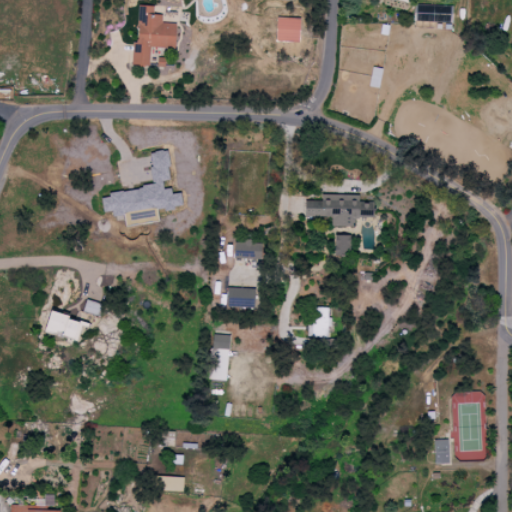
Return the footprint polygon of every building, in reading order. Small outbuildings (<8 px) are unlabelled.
[(413,21),(449,22),(450,5),(413,4),(413,21)] [(130,64),(148,65),(149,46),(174,47),(175,23),(161,22),(161,14),(153,14),(153,6),(137,5),(136,41),(131,41),(130,64)] [(275,41),(298,42),(299,18),(276,17),(275,41)] [(151,189),(101,191),(102,211),(111,211),(112,216),(123,215),(124,223),(156,222),(156,209),(181,208),(180,193),(170,193),(170,188),(162,188),(161,180),(168,180),(167,150),(149,151),(151,189)] [(358,194),(320,194),(320,201),(304,201),(304,217),(330,217),(330,226),(351,226),(351,217),(372,217),(373,201),(358,201),(358,194)] [(349,255),(349,234),(333,235),(333,255),(349,255)] [(233,240),(232,257),(260,258),(260,241),(233,240)] [(225,307),(253,308),(254,288),(226,287),(225,307)] [(82,310),(96,314),(100,303),(85,299),(82,310)] [(328,307),(308,307),(308,337),(327,337),(328,307)] [(79,318),(48,313),(45,333),(76,338),(79,318)] [(226,380),(228,335),(210,334),(208,380),(226,380)] [(433,440),(433,464),(447,463),(447,439),(433,440)] [(157,490),(181,491),(182,477),(158,476),(157,490)]
